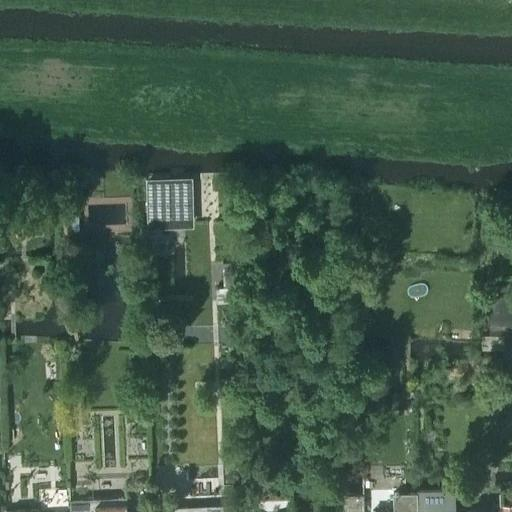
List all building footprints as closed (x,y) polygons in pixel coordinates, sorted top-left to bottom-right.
[(146,177),(146,181),(147,223),(184,222),(183,176),(146,177)] [(331,201),(331,187),(309,187),(309,201),(331,201)] [(59,203),(58,203),(59,226),(78,225),(77,202),(64,203),(59,203)] [(354,282),(359,278),(352,277),(352,242),(341,242),(340,272),(346,282),(354,282)] [(489,333),(480,333),(480,338),(480,339),(481,340),(481,341),(482,342),(483,343),(484,344),(485,344),(485,345),(504,344),(505,334),(509,334),(509,325),(511,325),(511,301),(511,290),(511,285),(489,286),(483,286),(483,304),(489,304),(489,333)] [(418,492),(417,511),(441,511),(441,508),(454,507),(454,489),(418,490),(418,492)] [(258,490),(242,490),(242,507),(258,507),(258,490)] [(417,511),(418,492),(393,493),(393,510),(372,510),(372,511),(417,511)] [(363,511),(363,493),(342,493),(342,511),(363,511)] [(125,511),(125,495),(111,496),(71,498),(71,511),(125,511)] [(235,511),(235,502),(198,504),(167,505),(166,511),(235,511)]
